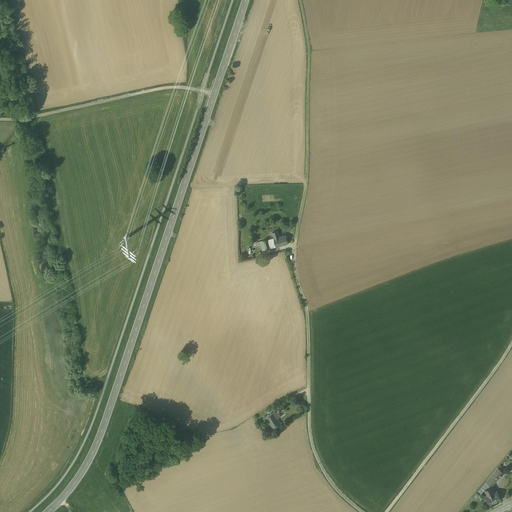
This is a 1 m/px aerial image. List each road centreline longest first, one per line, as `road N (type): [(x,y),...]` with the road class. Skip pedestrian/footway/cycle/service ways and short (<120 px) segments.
road 1 (primary): [(244,0),(103,429)]
road 2 (residential): [(511,344),(387,511)]
road 3 (track): [(307,181),(300,0)]
